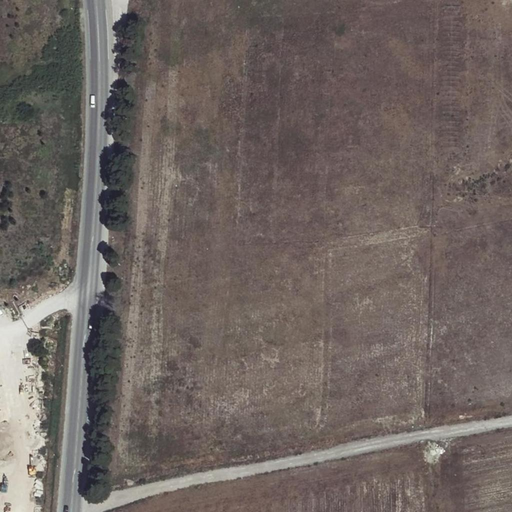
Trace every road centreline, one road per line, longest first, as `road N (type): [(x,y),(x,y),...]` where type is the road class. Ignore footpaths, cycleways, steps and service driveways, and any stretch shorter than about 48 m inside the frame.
road 1 (primary): [(72,506),(100,102),(97,0)]
road 2 (unclassified): [(72,506),(511,418)]
